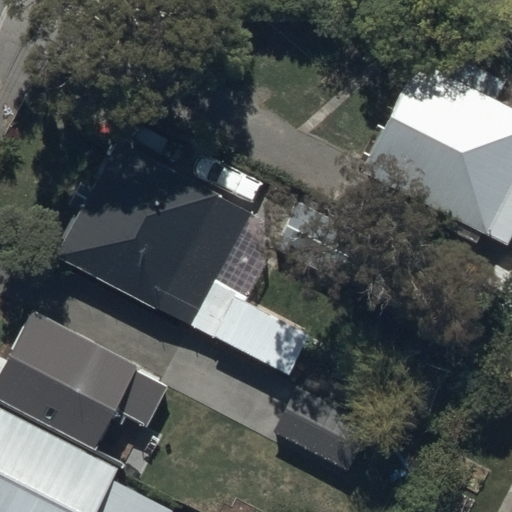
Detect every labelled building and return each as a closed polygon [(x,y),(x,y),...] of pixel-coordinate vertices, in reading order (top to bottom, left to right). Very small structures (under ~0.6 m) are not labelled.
[(511,107),(410,56),(353,170),(505,246),(511,231),(511,107)] [(192,320),(249,207),(116,141),(59,253),(192,320)] [(165,376),(26,307),(0,358),(0,399),(91,445),(105,417),(137,432),(165,376)] [(364,411),(294,377),(270,425),(341,460),(364,411)] [(162,511),(168,501),(0,416),(0,511),(162,511)]
